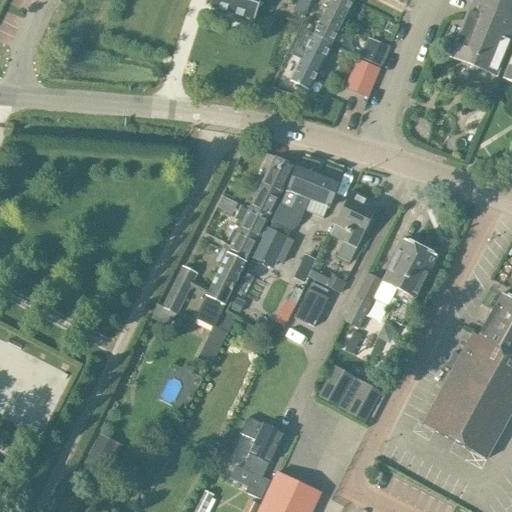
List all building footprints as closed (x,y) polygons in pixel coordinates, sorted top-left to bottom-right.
[(210,0),(208,6),(254,21),(260,0),(210,0)] [(331,0),(325,12),(344,21),(354,0),(331,0)] [(511,0),(475,0),(452,57),(496,75),(511,34),(511,0)] [(325,12),(314,35),(332,44),(344,21),(325,12)] [(314,35),(303,57),(322,66),(332,44),(314,35)] [(367,43),(361,59),(379,66),(385,50),(367,43)] [(303,57),(301,62),(288,55),(281,70),(293,77),(292,80),(310,89),(322,66),(303,57)] [(357,60),(345,88),(368,98),(379,70),(357,60)] [(274,159),(261,187),(279,196),(292,169),(274,159)] [(287,193),(266,232),(285,241),(289,232),(295,227),(299,223),(301,218),(308,202),(319,175),(297,167),(287,193)] [(340,184),(319,175),(308,202),(329,211),(340,184)] [(261,187),(250,209),(268,218),(279,196),(261,187)] [(350,194),(329,237),(343,244),(336,259),(348,265),(377,207),(350,194)] [(250,209),(238,232),(257,241),(268,218),(250,209)] [(238,232),(227,254),(246,263),(257,241),(238,232)] [(256,253),(253,258),(272,267),(274,262),(276,259),(282,262),(291,243),(285,241),(266,232),(256,253)] [(402,243),(382,282),(366,275),(342,322),(358,331),(374,300),(391,308),(384,321),(398,328),(434,259),(402,243)] [(223,307),(246,263),(227,254),(226,256),(223,254),(218,264),(221,266),(194,321),(212,329),(223,307)] [(186,271),(182,281),(191,285),(195,276),(186,271)] [(333,277),(327,287),(339,293),(345,283),(333,277)] [(182,281),(174,295),(184,300),(191,285),(182,281)] [(309,286),(294,315),(312,324),(327,295),(309,286)] [(174,295),(166,311),(175,316),(176,316),(184,300),(174,295)] [(472,336),(422,425),(485,461),(511,412),(511,300),(502,295),(477,339),(472,336)] [(236,298),(230,309),(240,313),(245,302),(236,298)] [(335,372),(320,398),(364,422),(378,396),(335,372)] [(242,469),(236,482),(248,488),(247,489),(245,493),(260,501),(269,483),(261,479),(264,473),(265,473),(283,436),(282,435),(284,430),(273,425),(271,429),(249,419),(241,435),(255,442),(242,469)] [(99,435),(85,464),(101,472),(108,459),(114,462),(122,446),(99,435)] [(310,511),(318,495),(277,474),(258,511),(310,511)] [(204,491),(193,511),(208,511),(214,501),(211,499),(213,496),(204,491)] [(249,501),(244,511),(254,511),(258,505),(249,501)]
